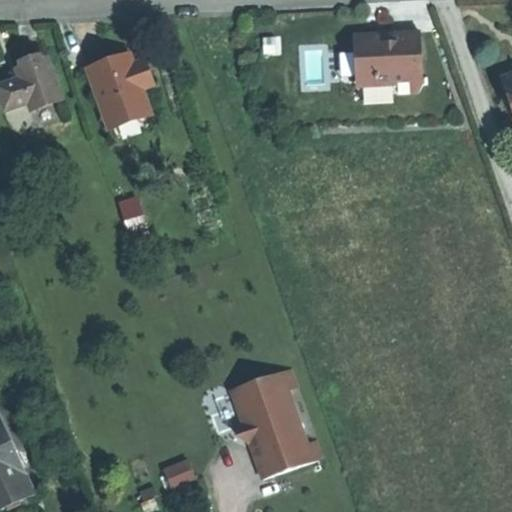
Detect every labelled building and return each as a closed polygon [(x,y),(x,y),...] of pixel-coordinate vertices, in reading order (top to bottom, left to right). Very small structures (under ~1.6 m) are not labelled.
[(381,81),(398,89),(399,96),(420,95),(424,88),(422,34),(388,35),(355,37),(357,83),(377,83),(381,81)] [(110,66),(91,72),(109,124),(148,110),(142,92),(153,88),(148,71),(136,75),(133,68),(130,58),(110,66)] [(34,65),(18,71),(21,80),(0,87),(0,92),(7,112),(30,105),(32,112),(65,101),(51,60),(34,65)] [(145,64),(133,68),(136,75),(148,71),(145,64)] [(357,91),(398,89),(381,81),(377,83),(357,83),(357,91)] [(127,236),(150,232),(144,196),(121,200),(127,236)] [(291,371),(233,392),(245,425),(239,438),(252,444),(257,459),(265,481),(323,460),(317,443),(308,446),(289,391),(297,388),(291,371)] [(0,487),(23,477),(0,424),(0,487)] [(170,487),(196,481),(191,459),(165,465),(170,487)] [(0,510),(31,497),(23,477),(0,487),(0,510)]
